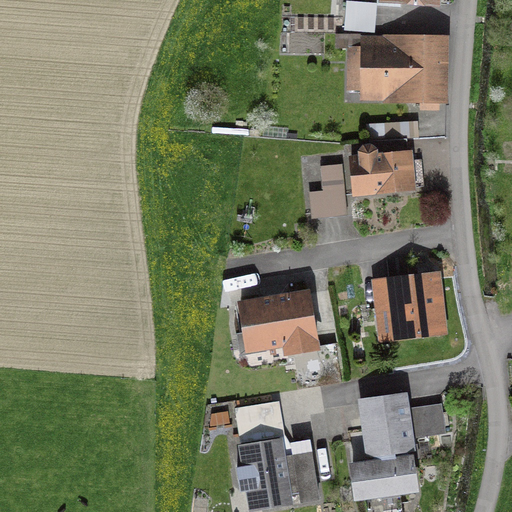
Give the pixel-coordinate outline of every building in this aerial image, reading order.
[(377,3),(353,0),(348,0),(345,25),(373,29),(377,3)] [(428,98),(439,98),(440,41),(349,40),(348,97),(428,98)] [(354,192),(414,188),(411,150),(352,154),(354,192)] [(333,217),(346,216),(342,167),(308,170),(312,219),(333,217)] [(389,283),(394,335),(440,330),(434,278),(426,279),(389,283)] [(246,356),(318,344),(309,294),(238,307),(246,356)] [(364,403),(372,463),(352,466),(357,498),(416,489),(411,458),(412,458),(403,398),(364,403)] [(416,439),(448,435),(444,403),(412,407),(416,439)] [(241,434),(278,429),(275,405),(238,410),(241,434)] [(247,509),(318,497),(310,452),(282,457),(280,441),(238,448),(247,509)]
